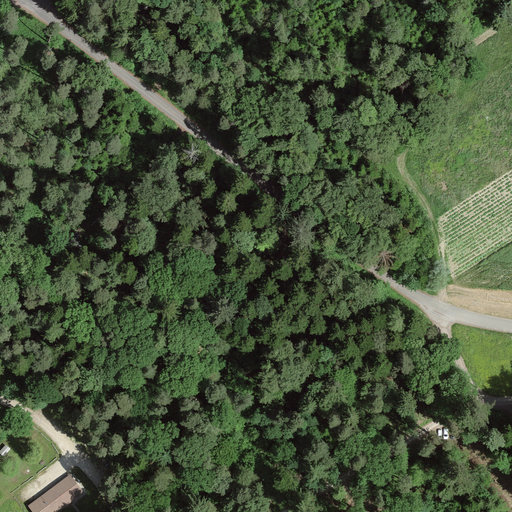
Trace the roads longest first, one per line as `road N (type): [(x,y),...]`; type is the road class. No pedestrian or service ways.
road 1 (unclassified): [(511,325),(460,315),(396,284),(26,0)]
road 2 (track): [(343,0),(366,151),(406,183),(428,216),(438,307)]
road 3 (track): [(0,400),(45,425),(123,511)]
road 4 (track): [(281,511),(426,428)]
road 5 (track): [(442,308),(465,405),(426,428)]
